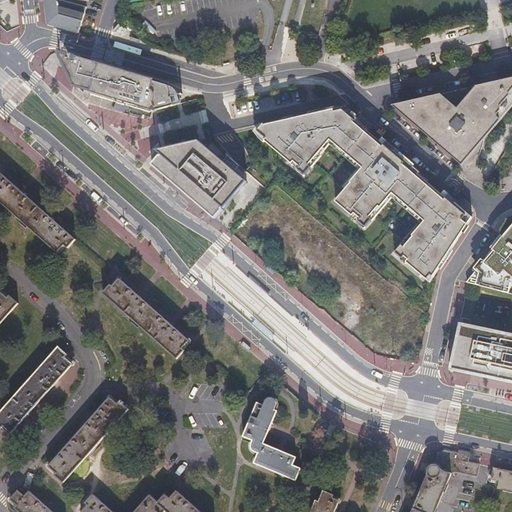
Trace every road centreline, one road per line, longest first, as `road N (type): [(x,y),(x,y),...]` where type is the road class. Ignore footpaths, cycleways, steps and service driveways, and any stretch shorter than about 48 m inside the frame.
road 1 (primary): [(0,101),(153,231),(189,276),(316,387),(350,410),(416,431)]
road 2 (primary): [(425,390),(357,363),(220,242),(172,213),(10,61)]
road 3 (residential): [(0,490),(89,386),(88,351),(75,329),(22,275),(0,266)]
road 4 (unclassified): [(99,51),(209,84),(316,65),(330,70)]
road 5 (residential): [(425,390),(453,267),(491,209)]
road 6 (unclassified): [(491,209),(368,102)]
road 7 (residential): [(368,102),(511,67)]
